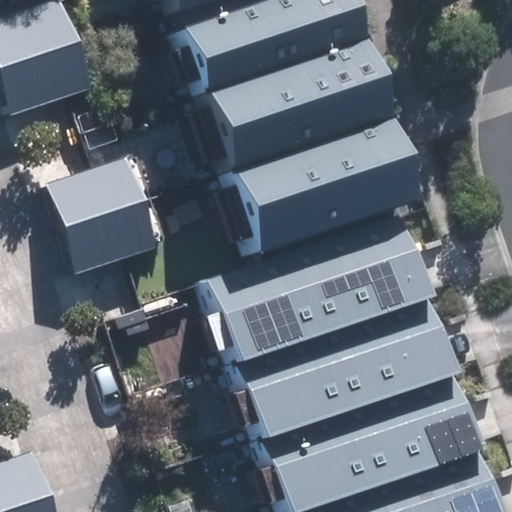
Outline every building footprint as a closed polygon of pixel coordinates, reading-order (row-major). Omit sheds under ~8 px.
[(135,0),(147,31),(235,0),(135,0)] [(168,112),(328,55),(308,0),(277,0),(145,47),(168,112)] [(0,125),(74,101),(44,11),(0,25),(0,125)] [(355,132),(329,60),(171,116),(197,188),(355,132)] [(383,215),(356,137),(196,194),(223,271),(383,215)] [(139,257),(109,167),(30,194),(60,284),(139,257)] [(405,310),(375,227),(178,297),(208,379),(405,310)] [(430,385),(405,316),(209,385),(233,454),(430,385)] [(306,511),(454,460),(429,391),(233,460),(251,511),(306,511)] [(0,511),(33,511),(16,460),(0,464),(0,511)] [(470,511),(455,467),(329,511),(470,511)]
